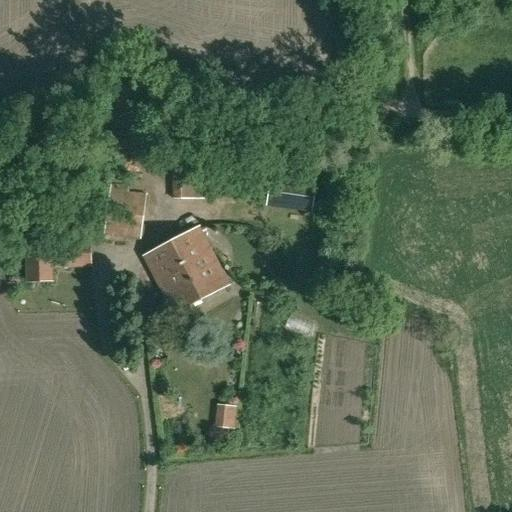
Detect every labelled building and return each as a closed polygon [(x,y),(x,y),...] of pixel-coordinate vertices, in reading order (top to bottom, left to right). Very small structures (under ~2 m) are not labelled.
[(185,154),(167,154),(167,168),(174,168),(174,199),(203,199),(203,168),(185,168),(185,154)] [(268,185),(266,199),(308,205),(313,174),(270,168),(268,185)] [(146,196),(130,194),(110,191),(104,234),(140,239),(146,196)] [(146,257),(146,258),(152,268),(161,263),(162,266),(167,263),(172,272),(210,253),(198,229),(146,257)] [(50,267),(90,265),(89,245),(27,248),(29,283),(50,282),(50,267)] [(228,285),(210,253),(172,272),(167,263),(162,266),(161,263),(152,268),(175,314),(228,285)] [(371,311),(370,326),(380,327),(382,312),(371,311)]
